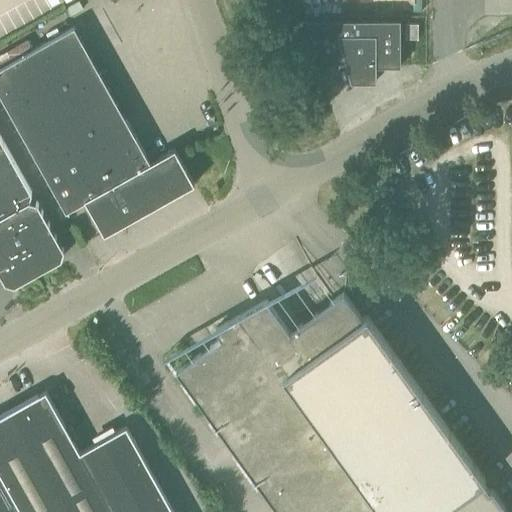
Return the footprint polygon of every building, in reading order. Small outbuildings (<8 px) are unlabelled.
[(400,19),(307,19),(320,67),(344,60),(350,82),(376,81),(376,66),(400,66),(400,19)] [(418,24),(405,23),(405,39),(418,39),(418,24)] [(0,94),(65,212),(85,201),(84,199),(158,157),(154,150),(145,155),(109,89),(74,26),(0,67),(0,94)] [(0,273),(5,282),(14,285),(61,258),(63,249),(36,202),(29,200),(31,193),(0,138),(0,273)] [(174,149),(158,157),(84,199),(85,201),(104,234),(194,184),(174,149)] [(255,387),(291,436),(326,485),(345,511),(506,511),(504,505),(492,489),(489,490),(483,481),(485,480),(366,315),(362,318),(344,293),(290,331),(267,298),(214,328),(220,338),(255,387)] [(211,419),(255,387),(220,338),(175,370),(211,419)] [(246,468),(291,436),(255,387),(211,419),(246,468)] [(0,459),(29,511),(113,511),(79,451),(45,390),(39,394),(37,391),(37,390),(0,410),(0,459)] [(79,451),(113,511),(174,511),(125,425),(79,451)] [(277,511),(289,511),(326,485),(291,436),(246,468),(277,511)] [(29,511),(0,459),(0,511),(29,511)] [(345,511),(326,485),(289,511),(345,511)]
